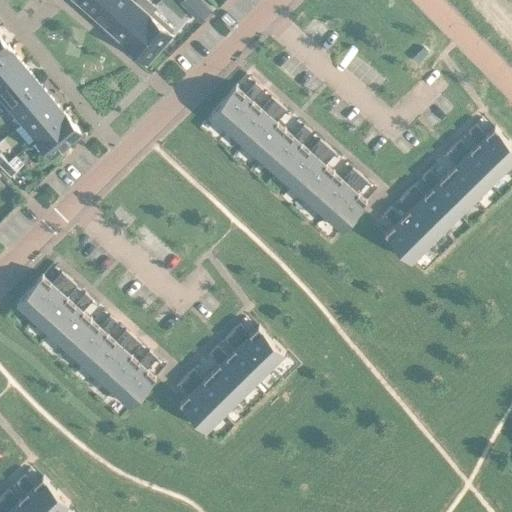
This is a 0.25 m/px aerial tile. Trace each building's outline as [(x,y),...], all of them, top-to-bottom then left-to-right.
[(125,0),(96,0),(92,5),(108,20),(125,0)] [(154,0),(153,0),(125,0),(108,20),(124,34),(154,0)] [(154,0),(124,34),(145,53),(172,22),(152,4),(155,1),(154,0)] [(0,76),(22,58),(8,41),(0,47),(0,76)] [(421,41),(411,51),(415,56),(426,47),(421,41)] [(0,76),(0,88),(8,98),(36,74),(22,58),(0,76)] [(8,98),(22,114),(50,91),(36,74),(8,98)] [(209,107),(225,122),(251,93),(251,94),(261,82),(253,75),(243,86),(234,78),(209,107)] [(225,122),(242,136),(277,96),(269,89),(259,101),(251,94),(251,93),(225,122)] [(22,114),(36,131),(64,107),(63,106),(50,91),(22,114)] [(242,136),(258,151),(283,122),(275,114),(284,103),(277,96),(242,136)] [(64,107),(36,131),(50,148),(78,125),(64,107)] [(466,125),(476,135),(503,162),(511,153),(511,139),(493,119),(484,128),(473,117),(466,125)] [(258,151),(274,165),(299,136),(300,136),(310,125),(301,118),(292,129),(283,122),(258,151)] [(274,165),(290,179),(325,139),(318,132),(308,143),(300,136),(299,136),(274,165)] [(458,132),(451,140),(488,178),(503,162),(476,135),(468,143),(458,132)] [(290,179),(307,193),(332,165),(323,157),(333,146),(325,139),(290,179)] [(454,157),(445,165),(472,193),(488,178),(451,140),(443,147),(454,157)] [(6,156),(0,162),(9,170),(14,165),(6,156)] [(307,193),(323,208),(358,168),(350,161),(340,172),(332,165),(307,193)] [(419,170),(430,181),(430,180),(457,208),(472,193),(445,165),(438,173),(427,163),(419,170)] [(358,168),(323,208),(339,222),(365,194),(356,186),(366,174),(358,168)] [(412,178),(404,185),(441,223),(457,208),(430,180),(430,181),(422,188),(412,178)] [(407,202),(399,210),(399,211),(426,238),(441,223),(404,185),(397,192),(407,202)] [(399,211),(399,210),(389,200),(381,207),(392,218),(383,226),(410,254),(426,238),(399,211)] [(15,296),(31,311),(67,271),(59,264),(49,276),(40,267),(15,296)] [(31,311),(47,325),(73,297),(65,289),(75,278),(67,271),(31,311)] [(47,325),(64,340),(89,311),(81,304),(91,293),(83,286),(73,297),(47,325)] [(64,340),(80,354),(105,326),(115,315),(107,308),(97,319),(89,311),(64,340)] [(237,316),(230,323),(267,361),(283,346),(256,318),(248,327),(237,316)] [(80,354),(96,369),(131,329),(123,322),(113,333),(105,326),(80,354)] [(233,341),(225,349),(252,376),(267,361),(230,323),(223,330),(233,341)] [(96,369),(112,383),(137,355),(137,354),(129,347),(139,336),(131,329),(96,369)] [(218,356),(210,364),(236,391),(252,376),(225,349),(215,338),(207,346),(218,356)] [(137,355),(112,383),(128,398),(147,378),(154,370),(145,362),(155,351),(147,343),(137,354),(137,355)] [(191,361),(184,369),(221,407),(236,391),(210,364),(201,372),(191,361)] [(221,407),(184,369),(176,376),(187,386),(178,395),(205,422),(221,407)] [(14,474),(24,485),(25,485),(51,511),(68,496),(41,469),(32,478),(22,467),(14,474)] [(6,482),(0,488),(0,490),(21,511),(51,511),(25,485),(24,485),(17,493),(6,482)] [(0,505),(2,507),(0,508),(0,511),(21,511),(0,490),(0,505)]
